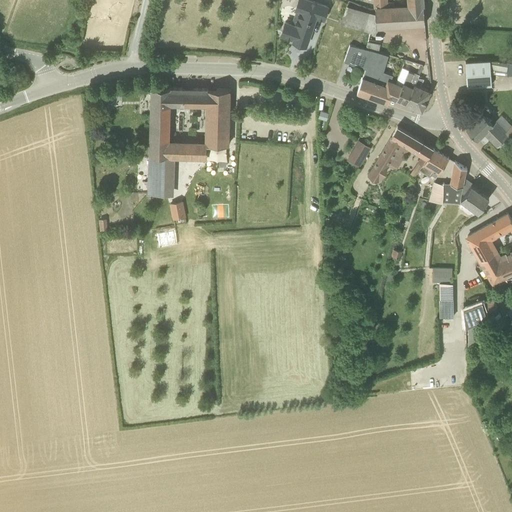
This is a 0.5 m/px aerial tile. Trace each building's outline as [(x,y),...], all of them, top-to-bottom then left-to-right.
[(285,21),(281,34),(294,38),(293,41),(306,45),(316,16),(324,18),(328,6),(311,0),(297,0),(295,9),(303,11),(298,26),(285,21)] [(375,0),(376,13),(377,16),(350,5),(347,4),(342,18),(341,17),(340,19),(339,22),(377,34),(377,26),(425,23),(423,0),(375,0)] [(380,44),(367,41),(366,47),(378,51),(380,44)] [(390,96),(396,83),(389,80),(390,76),(380,73),(386,54),(378,51),(366,47),(353,43),(351,42),(349,47),(345,60),(366,68),(357,91),(387,102),(390,96)] [(508,62),(490,60),(466,61),(467,86),(492,84),(491,73),(508,76),(508,62)] [(396,98),(406,102),(417,77),(418,75),(414,73),(408,71),(402,85),(396,83),(390,96),(396,98)] [(417,77),(406,102),(422,109),(430,90),(420,86),(423,79),(417,77)] [(189,88),(152,87),(149,193),(169,194),(170,156),(175,156),(207,157),(207,144),(228,144),(230,89),(189,88)] [(109,106),(123,106),(123,91),(109,91),(109,106)] [(479,110),(482,113),(466,128),(477,139),(485,131),(498,144),(503,139),(504,140),(505,139),(504,139),(508,135),(509,137),(511,134),(511,124),(505,132),(495,122),(495,121),(490,116),(494,112),(485,103),(479,110)] [(319,116),(326,118),(328,112),(321,110),(319,116)] [(423,164),(433,147),(397,125),(369,174),(379,180),(388,164),(397,169),(403,158),(406,159),(409,155),(407,153),(411,147),(423,154),(418,161),(422,164),(423,164)] [(347,159),(360,166),(372,146),(359,138),(347,159)] [(449,157),(433,147),(423,164),(422,164),(419,169),(430,176),(431,174),(436,177),(439,172),(440,172),(449,157)] [(218,165),(227,165),(227,157),(219,156),(218,165)] [(455,161),(451,183),(463,186),(465,177),(467,168),(455,160),(455,161)] [(472,182),(465,177),(463,186),(461,198),(466,202),(461,209),(459,209),(458,224),(469,218),(476,209),(479,211),(489,197),(471,184),(472,182)] [(429,200),(443,202),(444,183),(443,183),(442,184),(434,182),(429,200)] [(461,198),(463,186),(451,183),(444,183),(444,193),(443,202),(461,204),(461,198)] [(184,216),(181,201),(171,203),(174,218),(184,216)] [(466,236),(480,260),(496,251),(492,244),(511,233),(511,218),(508,212),(466,236)] [(100,230),(108,230),(107,217),(99,218),(100,230)] [(402,251),(392,248),(391,256),(393,256),(392,261),(398,263),(399,258),(401,258),(402,251)] [(496,251),(480,260),(494,285),(503,281),(502,279),(511,275),(511,252),(499,257),(496,251)] [(453,267),(452,267),(435,268),(436,283),(454,282),(453,267)] [(484,307),(487,316),(498,312),(496,303),(492,299),(483,302),(484,307)] [(487,318),(487,316),(484,307),(463,314),(466,327),(487,318)] [(484,344),(481,322),(468,327),(468,346),(484,344)]
